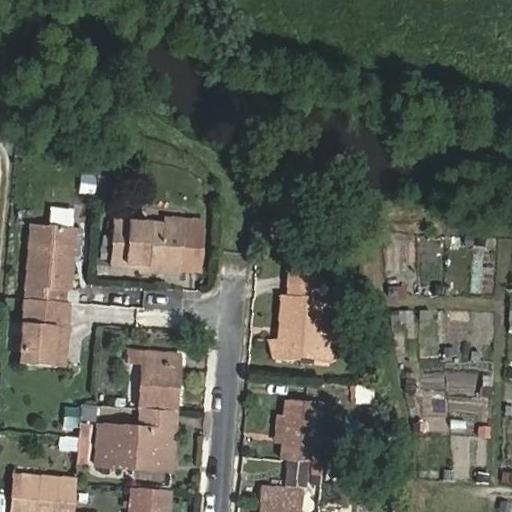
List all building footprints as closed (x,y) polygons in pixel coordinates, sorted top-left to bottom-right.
[(119,159),(104,158),(102,172),(117,173),(119,159)] [(180,275),(183,223),(163,222),(163,229),(114,226),(111,270),(180,275)] [(203,224),(183,223),(180,275),(200,276),(203,224)] [(32,226),(29,288),(67,290),(72,290),(74,249),(75,228),(32,226)] [(323,361),(325,328),(328,301),(322,300),(323,272),(294,271),(292,297),(285,297),(281,357),(323,361)] [(29,288),(28,299),(66,301),(67,290),(29,288)] [(66,301),(28,299),(23,365),(62,368),(64,349),(68,349),(72,302),(66,301)] [(333,329),(325,328),(323,361),(330,362),(333,329)] [(127,363),(142,364),(143,352),(128,351),(127,363)] [(143,408),(174,410),(178,367),(159,365),(160,353),(143,352),(142,364),(139,408),(143,408)] [(159,365),(178,367),(179,354),(160,353),(159,365)] [(282,460),(315,462),(319,400),(287,398),(286,415),(284,442),(282,460)] [(170,463),(174,410),(143,408),(141,429),(101,426),(98,465),(134,467),(134,461),(170,463)] [(284,442),(286,415),(278,414),(276,442),(284,442)] [(81,425),(80,438),(78,464),(88,465),(91,426),(81,425)] [(169,470),(170,463),(134,461),(134,467),(169,470)] [(12,511),(74,511),(76,483),(77,473),(47,471),(47,474),(16,472),(12,511)] [(168,511),(170,490),(125,487),(123,511),(168,511)] [(297,511),(299,489),(260,488),(258,511),(297,511)]
